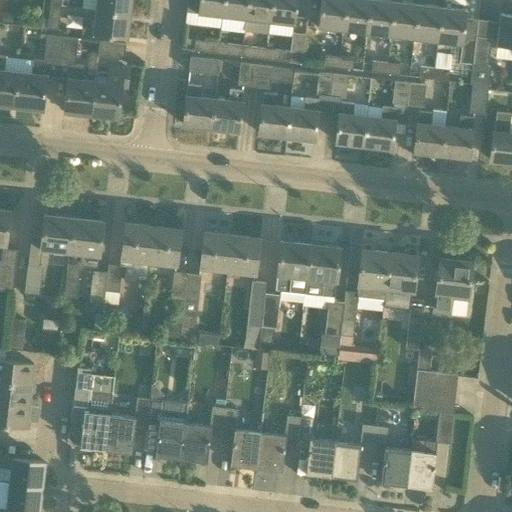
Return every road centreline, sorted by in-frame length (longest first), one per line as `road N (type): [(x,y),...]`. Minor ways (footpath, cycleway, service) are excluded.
road 1 (tertiary): [(511,202),(149,160)]
road 2 (residential): [(483,511),(511,252)]
road 3 (residential): [(149,160),(171,0)]
road 4 (tertiary): [(149,160),(0,143)]
road 5 (residential): [(78,489),(44,447),(53,362)]
road 6 (residential): [(78,489),(210,503)]
